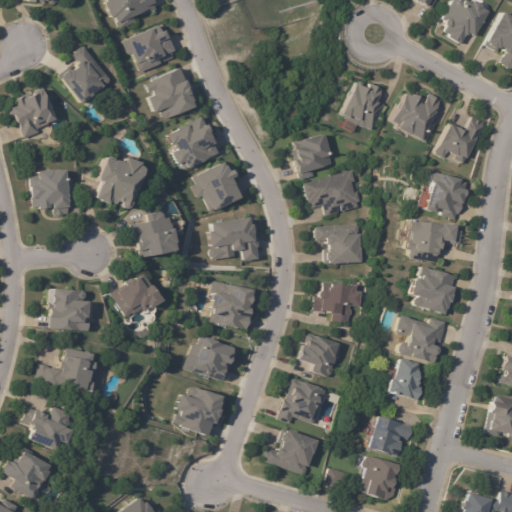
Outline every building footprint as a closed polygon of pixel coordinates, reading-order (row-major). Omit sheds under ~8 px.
[(150,0),(152,3),(150,4),(152,11),(136,18),(135,15),(130,17),(132,23),(115,30),(112,24),(114,23),(112,18),(109,19),(103,3),(105,2),(104,0),(150,0)] [(431,0),(428,6),(427,9),(413,0),(431,0)] [(465,0),(470,2),(471,0),(474,0),(481,4),(481,8),(487,11),(472,36),(466,32),(465,34),(463,34),(458,43),(446,36),(447,34),(441,31),(445,25),(443,22),(444,21),(440,18),(449,0),(465,0)] [(497,60),(502,52),(507,55),(508,53),(502,49),(503,46),(502,47),(499,45),(497,48),(495,47),(493,51),(482,44),(502,9),(511,14),(511,61),(508,69),(505,67),(505,68),(499,64),(496,62),(497,60)] [(164,30),(167,37),(166,38),(172,51),(167,53),(170,59),(137,74),(132,64),(134,63),(130,54),(126,56),(120,42),(150,28),(153,35),(164,30)] [(93,94),(81,104),(60,79),(58,80),(56,77),(67,67),(70,70),(71,69),(72,70),(76,67),(74,66),(76,64),(69,56),(72,53),(77,48),(78,49),(81,47),(107,80),(107,83),(93,94)] [(144,81),(147,94),(143,96),(151,112),(159,108),(161,119),(192,107),(178,68),(144,81)] [(357,85),(365,89),(368,84),(376,88),(379,91),(374,102),(381,105),(369,131),(363,128),(360,128),(342,120),(343,116),(340,115),(354,83),(357,85)] [(56,118),(56,119),(46,123),(47,124),(36,129),(37,133),(38,133),(24,138),(18,123),(15,124),(8,106),(15,103),(13,100),(24,96),(24,99),(35,94),(34,91),(40,89),(43,89),(46,95),(56,118)] [(412,96),(418,99),(416,104),(420,106),(423,96),(431,99),(434,103),(433,109),(431,113),(432,113),(428,121),(431,123),(421,145),(415,141),(416,140),(395,129),(397,127),(388,123),(402,95),(408,98),(410,95),(412,96)] [(459,161),(458,163),(451,158),(453,154),(446,150),(442,156),(439,156),(431,152),(449,121),(462,129),(468,116),(479,123),(479,126),(473,137),(474,138),(463,157),(462,157),(459,161)] [(167,135),(171,146),(175,144),(177,149),(171,152),(176,164),(179,163),(182,171),(216,154),(212,144),(214,143),(205,122),(201,124),(199,118),(167,135)] [(299,178),(298,173),(300,173),(299,168),(296,169),(294,161),(295,161),(292,150),(297,149),(295,143),(306,140),(306,139),(326,133),(332,155),(330,155),(332,164),(326,166),(312,170),(314,176),(300,180),(299,178)] [(126,156),(139,161),(138,164),(141,165),(144,168),(130,200),(128,206),(124,207),(122,206),(120,203),(120,201),(115,199),(114,203),(107,201),(107,203),(98,200),(99,198),(93,196),(100,180),(97,179),(97,176),(104,156),(112,159),(124,157),(124,155),(126,156)] [(191,177),(193,183),(191,184),(197,197),(200,195),(209,211),(240,198),(230,177),(235,175),(230,169),(227,171),(222,161),(191,177)] [(71,193),(69,194),(70,202),(68,202),(69,207),(67,207),(68,215),(53,217),(52,208),(40,209),(39,208),(31,208),(30,198),(31,198),(28,177),(39,176),(38,171),(53,169),(54,171),(66,169),(68,179),(72,179),(74,193),(71,193)] [(352,179),(359,202),(355,203),(356,208),(322,218),(319,207),(308,209),(305,199),(304,199),(301,185),(350,171),(352,179)] [(456,203),(453,214),(451,214),(449,219),(437,216),(439,209),(434,207),(433,212),(423,209),(431,183),(428,182),(427,180),(427,176),(429,174),(430,173),(431,171),(457,179),(454,187),(463,190),(458,203),(456,203)] [(178,249),(175,250),(176,251),(140,258),(137,244),(135,244),(134,239),(132,240),(129,224),(133,223),(133,224),(148,221),(147,214),(159,211),(163,213),(164,218),(169,217),(171,228),(175,228),(177,242),(176,243),(178,249)] [(210,222),(210,231),(207,232),(209,248),(206,251),(207,256),(210,258),(209,260),(230,257),(230,252),(240,251),(241,261),(256,258),(255,246),(257,246),(256,237),(252,238),(251,232),(253,232),(252,224),(248,224),(248,216),(210,222)] [(454,224),(454,229),(457,230),(456,244),(447,243),(447,240),(441,239),(440,248),(437,248),(437,254),(435,254),(434,255),(433,262),(415,259),(415,260),(411,259),(411,258),(410,258),(407,257),(408,249),(405,249),(406,239),(410,239),(411,230),(408,230),(409,218),(441,224),(441,223),(454,224)] [(357,234),(358,248),(359,248),(359,263),(321,264),(320,249),(328,249),(328,245),(324,245),(324,241),(312,242),(312,241),(311,241),(311,231),(312,231),(312,227),(353,225),(355,227),(356,232),(354,234),(357,234)] [(446,275),(443,286),(447,287),(446,293),(446,294),(444,302),(442,302),(440,308),(439,308),(438,314),(434,313),(434,312),(422,309),(422,308),(411,305),(411,306),(409,305),(408,302),(408,298),(412,297),(412,295),(407,293),(411,277),(417,278),(417,276),(412,275),(414,266),(440,272),(446,275)] [(156,306),(151,309),(150,307),(143,312),(141,309),(132,314),(131,313),(125,318),(109,294),(116,289),(118,292),(120,291),(119,290),(127,286),(126,284),(134,278),(134,280),(142,274),(150,286),(152,285),(163,301),(156,306)] [(356,285),(355,291),(360,292),(359,307),(348,305),(348,308),(350,311),(349,315),(347,316),(347,323),(330,321),(331,314),(329,314),(330,312),(310,311),(311,300),(310,300),(311,296),(319,297),(318,294),(319,292),(321,291),(320,281),(356,285)] [(248,306),(247,309),(249,309),(244,329),(207,322),(209,312),(212,313),(213,309),(209,308),(213,292),(218,293),(215,291),(216,286),(220,284),(252,290),(250,296),(251,296),(249,305),(248,304),(248,306)] [(89,301),(87,318),(84,318),(84,321),(88,321),(87,332),(48,329),(50,308),(53,308),(53,305),(47,304),(48,288),(81,291),(84,294),(84,301),(89,301)] [(425,323),(427,324),(429,317),(442,321),(440,328),(441,328),(437,342),(433,341),(432,342),(430,344),(435,345),(436,347),(438,349),(438,352),(436,354),(433,354),(431,363),(425,362),(426,360),(409,356),(409,357),(398,353),(398,352),(397,349),(399,344),(401,342),(401,341),(404,342),(406,335),(394,332),(399,314),(409,318),(425,323)] [(342,346),(337,358),(334,365),(332,366),(331,368),(332,370),(330,374),(327,376),(327,377),(311,372),(313,364),(310,363),(309,364),(297,359),(302,345),(304,346),(305,343),(303,342),(305,334),(316,336),(342,346)] [(199,337),(189,366),(218,375),(228,347),(199,337)] [(94,365),(93,372),(90,371),(88,382),(92,383),(90,392),(54,384),(54,386),(40,383),(41,379),(33,377),(36,364),(45,366),(44,367),(57,370),(59,360),(61,361),(64,348),(82,352),(84,351),(87,352),(88,353),(92,354),(90,362),(95,363),(94,365)] [(511,389),(498,385),(496,384),(495,382),(494,379),(496,371),(494,371),(499,356),(511,359),(511,389)] [(418,375),(418,379),(415,387),(417,388),(413,401),(386,392),(390,379),(391,379),(398,359),(416,365),(415,370),(418,370),(418,375)] [(325,391),(313,424),(292,416),(289,424),(275,419),(283,398),(284,399),(289,387),(287,385),(289,380),(293,378),(325,391)] [(186,383),(183,393),(178,391),(172,409),(177,411),(175,416),(170,414),(168,423),(206,435),(210,421),(215,423),(219,410),(216,408),(220,394),(186,383)] [(511,440),(511,435),(505,433),(504,435),(496,434),(496,437),(483,434),(484,431),(483,431),(485,421),(486,422),(488,414),(484,414),(486,402),(494,404),(495,398),(511,400),(511,440)] [(70,430),(65,443),(58,440),(54,449),(28,439),(33,426),(18,420),(24,406),(47,415),(50,406),(67,413),(65,418),(67,420),(64,427),(70,430)] [(395,421),(408,426),(403,441),(398,440),(393,456),(367,447),(367,444),(366,443),(365,441),(366,439),(368,438),(369,438),(377,415),(395,421)] [(321,442),(316,455),(315,454),(310,468),(302,465),(299,474),(264,461),(265,458),(263,458),(266,452),(267,452),(268,449),(277,452),(277,454),(279,455),(281,448),(285,449),(286,445),(284,444),(284,443),(280,439),(283,429),(287,430),(286,433),(288,434),(289,430),(321,442)] [(49,473),(44,482),(41,481),(36,490),(37,492),(34,497),(31,498),(11,487),(15,479),(0,471),(7,459),(16,464),(24,451),(50,466),(46,471),(49,473)] [(397,478),(392,497),(385,501),(358,492),(359,489),(353,487),(355,480),(357,480),(361,467),(363,468),(362,466),(363,461),(365,460),(366,456),(398,464),(399,470),(397,478)] [(337,484),(328,481),(331,470),(352,476),(349,487),(337,484)] [(511,495),(511,511),(500,511),(497,511),(495,511),(494,511),(463,511),(464,511),(462,511),(465,501),(467,502),(469,493),(492,500),(497,502),(500,492),(511,495)] [(148,511),(133,494),(111,511),(156,511),(152,511),(148,511)] [(0,511),(10,511),(14,505),(0,498),(0,511)]
